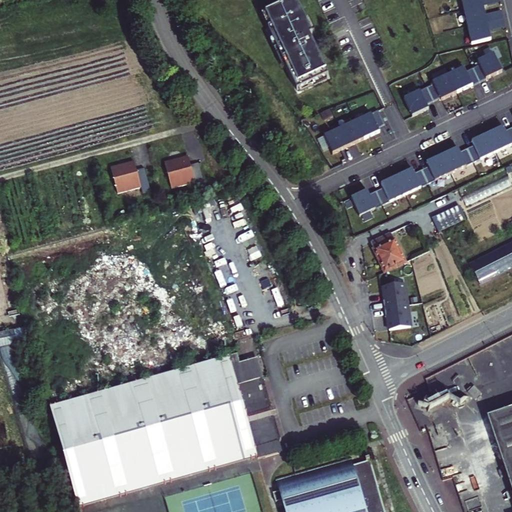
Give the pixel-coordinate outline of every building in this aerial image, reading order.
[(313,38),(296,0),(266,14),(272,28),(268,30),(297,91),(328,77),(315,49),(318,48),(313,38)] [(462,0),(472,44),(492,40),(489,29),(486,14),(483,0),(462,0)] [(481,65),(474,68),(480,82),(493,76),(503,71),(495,53),(479,61),(481,65)] [(465,67),(449,75),(458,93),(470,87),(480,82),(474,68),(467,71),(465,67)] [(434,84),(428,87),(434,101),(441,98),(442,100),(450,97),(458,93),(449,75),(433,82),(434,84)] [(434,101),(428,87),(405,98),(413,116),(425,111),(430,108),(428,104),(434,101)] [(376,111),(322,136),(330,154),(342,148),(356,142),(370,135),(377,132),(375,128),(382,125),(376,111)] [(497,151),(511,144),(511,127),(505,131),(503,127),(497,129),(488,133),(497,151)] [(474,162),(497,151),(488,133),(479,138),(471,141),(473,146),(467,148),(474,162)] [(451,173),(474,162),(467,148),(460,152),(458,148),(451,151),(443,154),(451,173)] [(429,183),(451,173),(443,154),(435,158),(426,162),(428,167),(422,169),(429,183)] [(189,157),(162,164),(168,187),(195,181),(197,189),(204,187),(199,165),(191,167),(189,157)] [(135,162),(112,167),(118,194),(141,188),(143,194),(151,192),(145,169),(137,171),(135,162)] [(406,194),(429,183),(422,169),(414,173),(412,169),(407,171),(398,176),(406,194)] [(383,204),(406,194),(398,176),(388,180),(381,183),(382,188),(377,190),(383,204)] [(359,215),(383,204),(377,190),(369,194),(367,190),(360,193),(350,197),(359,215)] [(459,208),(432,221),(438,234),(465,222),(459,208)] [(413,229),(409,221),(397,227),(401,234),(413,229)] [(389,233),(371,243),(379,260),(385,271),(404,262),(389,233)] [(511,266),(511,245),(471,265),(480,283),(491,279),(489,276),(494,274),(494,275),(509,268),(511,266)] [(389,331),(411,328),(404,285),(383,288),(384,295),(385,301),(383,301),(385,318),(387,318),(388,323),(389,331)] [(28,328),(0,333),(0,350),(31,344),(28,328)] [(240,360),(238,351),(79,397),(50,406),(79,506),(256,454),(257,456),(266,454),(263,445),(265,441),(279,437),(282,436),(275,415),(273,414),(272,409),(271,406),(272,402),(264,374),(258,372),(257,367),(253,364),(242,367),(240,360)] [(257,367),(258,372),(264,374),(258,355),(240,360),(242,367),(253,364),(257,367)] [(428,392),(409,400),(417,419),(458,401),(453,389),(451,389),(453,394),(444,398),(440,390),(428,395),(428,392)] [(511,411),(486,420),(511,495),(511,411)] [(265,441),(263,445),(266,454),(283,449),(279,437),(265,441)] [(265,501),(272,499),(276,511),(376,511),(371,494),(361,458),(360,459),(360,456),(356,457),(356,460),(343,464),(340,456),(266,477),(269,489),(263,491),(265,501)]
